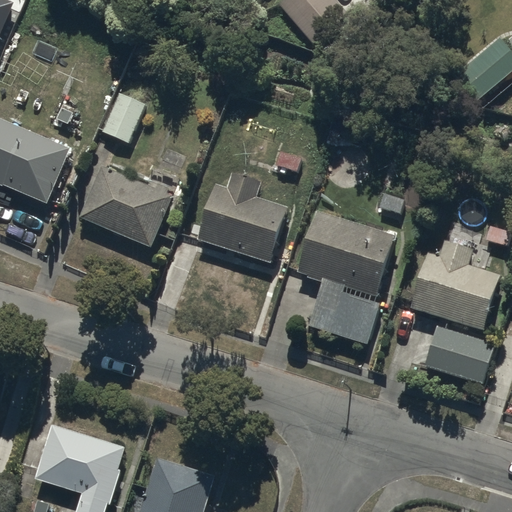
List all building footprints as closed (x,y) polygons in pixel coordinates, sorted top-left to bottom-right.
[(337,0),(303,0),(343,48),(363,31),(337,0)] [(123,96),(105,136),(131,148),(149,108),(123,96)] [(0,121),(0,185),(50,208),(74,155),(0,121)] [(104,169),(82,223),(154,253),(176,200),(172,198),(179,179),(152,168),(145,186),(104,169)] [(217,188),(199,244),(273,268),(291,213),(260,202),(265,187),(233,177),(228,192),(217,188)] [(398,240),(318,214),(299,274),(326,283),(310,331),(368,350),(383,304),(378,302),(398,240)] [(433,259),(415,314),(485,336),(502,280),(472,271),(477,255),(447,246),(442,261),(433,259)] [(439,331),(427,371),(484,388),(496,349),(439,331)] [(129,454),(57,430),(39,484),(85,499),(81,511),(111,511),(125,474),(123,473),(129,454)] [(207,511),(217,480),(158,462),(142,511),(207,511)] [(58,511),(60,506),(36,499),(32,511),(58,511)]
